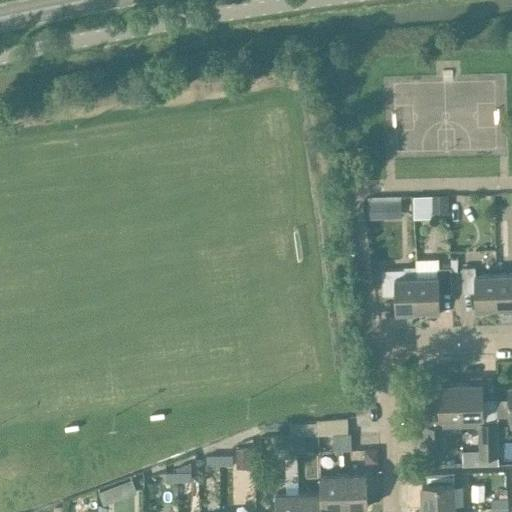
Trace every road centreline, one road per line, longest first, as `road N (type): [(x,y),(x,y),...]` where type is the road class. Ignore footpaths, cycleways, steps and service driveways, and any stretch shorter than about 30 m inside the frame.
road 1 (unclassified): [(0,57),(322,0)]
road 2 (residential): [(511,344),(385,347),(392,511)]
road 3 (secondary): [(129,0),(0,23)]
